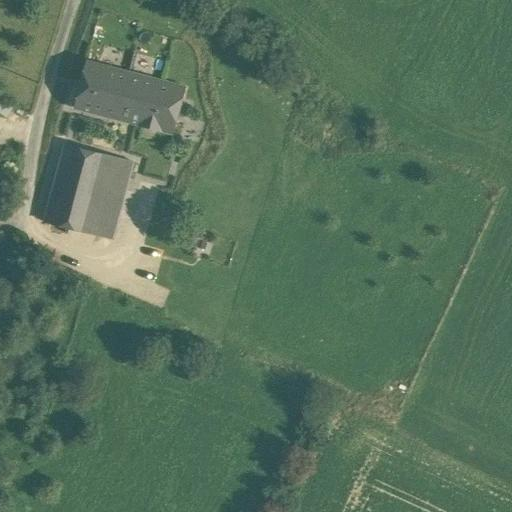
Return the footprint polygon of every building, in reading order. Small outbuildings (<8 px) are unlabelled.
[(129,72),(87,61),(76,107),(118,119),(130,72),(129,72)] [(166,82),(130,72),(118,119),(174,133),(186,87),(166,82)] [(14,107),(0,98),(0,112),(8,117),(14,107)] [(112,155),(66,143),(45,221),(92,233),(108,172),(112,155)] [(134,161),(112,155),(108,172),(130,178),(134,161)] [(130,178),(108,172),(92,233),(113,239),(130,178)]
